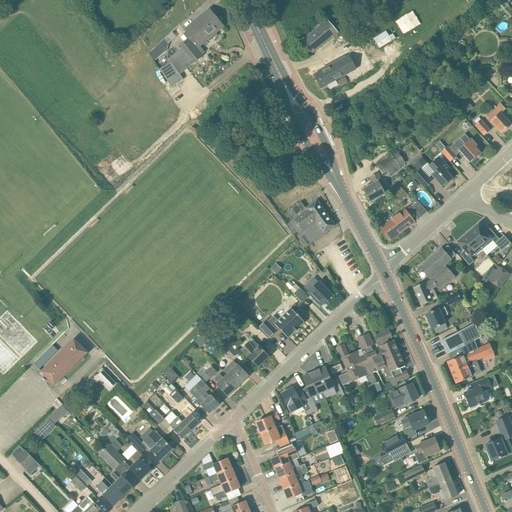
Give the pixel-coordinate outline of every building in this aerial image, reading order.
[(187,39),(179,46),(181,49),(193,63),(202,56),(201,55),(188,40),(191,37),(216,17),(209,9),(184,30),(186,32),(183,34),(187,39)] [(191,37),(188,40),(201,55),(205,52),(200,47),(224,27),(216,17),(191,37)] [(321,25),(308,36),(319,49),(332,38),(321,25)] [(374,39),(379,49),(395,39),(393,35),(389,37),(386,32),(374,39)] [(169,45),(164,39),(148,54),(154,62),(166,52),(169,45)] [(171,61),(159,69),(172,87),(183,79),(180,74),(193,63),(181,49),(169,59),(171,61)] [(323,70),(314,75),(321,88),(341,77),(344,76),(352,71),(345,57),(337,62),(322,69),(323,70)] [(343,77),(339,79),(342,86),(347,83),(343,77)] [(491,121),(490,121),(502,133),(511,124),(501,113),(506,109),(500,104),(487,116),(491,121)] [(490,130),(481,120),(475,125),(484,136),(490,130)] [(476,145),(471,139),(470,140),(465,135),(460,140),(465,145),(459,150),(470,162),(480,153),(475,147),(476,145)] [(441,152),(450,162),(457,156),(448,146),(441,152)] [(383,175),(387,172),(389,175),(400,168),(392,155),(377,166),(383,175)] [(425,163),(421,158),(414,164),(419,169),(425,163)] [(430,165),(430,166),(435,172),(432,175),(442,187),(452,178),(446,172),(446,171),(449,169),(444,163),(441,166),(436,160),(430,165)] [(420,169),(413,175),(423,187),(431,181),(420,169)] [(370,177),(373,184),(363,189),(370,202),(386,194),(380,184),(383,182),(378,173),(370,177)] [(412,191),(418,186),(414,181),(408,187),(412,191)] [(400,186),(392,193),(398,200),(406,193),(400,186)] [(294,219),(287,224),(304,248),(305,247),(311,243),(310,243),(323,233),(324,234),(335,226),(317,200),(306,209),(301,202),(291,209),(294,213),(291,215),(294,218),(293,218),(294,219)] [(405,210),(381,228),(382,229),(390,239),(391,241),(414,222),(420,218),(427,212),(418,201),(411,207),(410,206),(405,210)] [(478,224),(467,233),(482,250),(487,245),(486,244),(491,239),(494,243),(497,246),(502,252),(511,244),(504,236),(499,240),(491,230),(487,234),(478,224)] [(477,254),(482,250),(467,233),(457,242),(466,252),(461,256),(469,265),(474,261),(470,257),(475,253),(477,254)] [(414,287),(413,288),(421,306),(422,306),(437,299),(433,289),(434,289),(437,287),(439,290),(454,276),(444,264),(456,255),(448,246),(443,250),(441,248),(419,267),(430,279),(425,284),(424,282),(414,287)] [(496,256),(492,259),(496,265),(501,261),(496,256)] [(500,289),(510,274),(499,266),(489,281),(500,289)] [(487,272),(481,281),(485,284),(491,275),(487,272)] [(315,277),(304,287),(309,292),(322,305),(331,296),(319,283),(320,282),(315,277)] [(296,284),(290,290),(294,294),(300,288),(296,284)] [(308,297),(300,288),(294,294),(302,303),(308,297)] [(462,300),(458,292),(445,298),(449,306),(462,300)] [(438,309),(426,315),(432,329),(434,328),(436,332),(447,327),(442,317),(448,314),(444,307),(439,310),(438,309)] [(266,320),(260,326),(270,337),(277,331),(279,329),(288,338),(294,332),(295,333),(299,328),(305,322),(294,311),(291,308),(288,311),(278,321),(273,317),(268,322),(266,320)] [(252,323),(248,319),(244,314),(234,323),(243,332),(252,323)] [(475,324),(441,341),(448,354),(449,354),(452,360),(447,362),(456,383),(456,384),(471,377),(471,376),(472,376),(481,372),(479,367),(475,359),(483,356),(485,360),(491,358),(494,356),(489,344),(478,348),(475,341),(482,337),(477,328),(475,324)] [(203,334),(195,342),(200,347),(208,339),(203,334)] [(381,348),(380,348),(381,349),(382,349),(386,360),(399,354),(394,341),(389,343),(387,338),(382,340),(379,334),(376,336),(381,348)] [(55,386),(88,353),(74,338),(40,371),(55,386)] [(240,350),(257,368),(269,357),(252,339),(240,350)] [(366,376),(359,358),(359,357),(357,351),(349,355),(344,343),(337,346),(348,371),(339,375),(343,384),(352,380),(352,382),(366,376)] [(228,344),(222,350),(231,359),(237,353),(228,344)] [(371,346),(367,347),(371,357),(377,371),(382,369),(387,378),(388,378),(390,382),(395,380),(393,377),(393,376),(386,360),(382,349),(381,349),(380,348),(373,352),(371,346)] [(359,357),(359,358),(366,376),(370,384),(373,383),(373,384),(376,383),(372,373),(377,371),(371,357),(367,347),(364,349),(367,354),(359,357)] [(386,360),(393,376),(401,373),(399,368),(405,366),(399,354),(386,360)] [(227,375),(238,386),(248,376),(233,361),(223,371),(227,375)] [(332,375),(343,370),(340,364),(329,368),(332,375)] [(169,366),(163,372),(168,378),(174,372),(169,366)] [(202,380),(205,383),(217,372),(212,367),(204,374),(201,370),(196,374),(197,375),(202,380)] [(103,368),(97,374),(103,380),(109,375),(103,368)] [(325,368),(315,372),(323,391),(333,387),(325,368)] [(315,372),(303,377),(307,386),(311,396),(323,391),(315,372)] [(228,396),(238,386),(227,375),(224,378),(220,374),(214,379),(219,383),(217,385),(228,396)] [(205,383),(202,380),(197,375),(185,386),(190,391),(189,392),(201,404),(210,413),(219,404),(210,395),(210,396),(206,392),(210,388),(205,383)] [(473,389),(464,393),(470,409),(486,402),(482,392),(492,388),(488,377),(471,384),(473,389)] [(154,382),(150,387),(153,391),(158,386),(154,382)] [(390,394),(388,395),(391,402),(393,401),(395,406),(396,405),(397,407),(406,403),(418,398),(412,383),(399,389),(400,390),(390,394)] [(168,385),(164,389),(169,395),(178,403),(183,398),(175,389),(176,389),(171,384),(169,387),(168,385)] [(293,388),(281,394),(291,413),(303,407),(307,404),(305,401),(306,399),(302,391),(301,390),(296,393),(293,388)] [(64,401),(70,395),(65,391),(60,397),(64,401)] [(306,399),(305,401),(307,404),(310,409),(306,412),(308,415),(318,411),(311,396),(306,399)] [(159,425),(165,420),(155,409),(154,410),(147,402),(141,406),(149,415),(159,425)] [(62,406),(57,411),(62,417),(63,418),(68,413),(62,406)] [(374,417),(377,424),(396,416),(392,408),(374,417)] [(186,409),(177,417),(191,431),(200,423),(191,414),(186,409)] [(429,424),(428,423),(430,422),(431,421),(429,417),(427,417),(426,417),(423,411),(409,417),(401,420),(404,428),(403,428),(407,439),(417,435),(415,429),(429,424)] [(165,420),(174,429),(173,429),(182,439),(191,431),(177,417),(173,413),(165,420)] [(261,434),(282,425),(275,428),(273,422),(279,419),(277,413),(268,417),(268,418),(256,423),(261,434)] [(496,422),(500,431),(511,426),(508,417),(496,422)] [(49,419),(43,424),(50,432),(56,426),(55,425),(54,424),(50,419),(49,419)] [(320,420),(313,424),(315,429),(323,425),(320,420)] [(285,431),(282,425),(261,434),(265,445),(277,440),(280,447),(290,443),(287,437),(285,431)] [(500,439),(485,445),(492,460),(492,461),(511,452),(511,450),(507,439),(508,439),(511,437),(511,426),(500,431),(503,439),(500,440),(500,439)] [(305,427),(294,433),(297,438),(308,433),(309,433),(306,427),(305,427)] [(138,450),(143,456),(144,456),(141,453),(146,448),(150,451),(151,450),(161,461),(173,449),(162,438),(162,439),(154,431),(142,443),(133,433),(127,438),(138,450)] [(389,440),(381,445),(386,454),(395,450),(406,444),(401,434),(389,440)] [(418,452),(414,453),(419,464),(428,460),(426,456),(439,450),(434,438),(421,444),(421,445),(416,447),(418,452)] [(292,442),(290,443),(280,447),(276,448),(279,455),(271,459),(275,468),(290,462),(299,458),(292,442)] [(339,442),(326,447),(330,458),(343,452),(339,442)] [(411,452),(407,444),(379,458),(383,466),(394,460),(395,461),(411,452)] [(110,445),(105,450),(120,465),(124,460),(117,452),(110,445)] [(134,464),(130,468),(141,480),(151,470),(145,464),(149,461),(138,450),(137,451),(132,445),(122,454),(128,460),(129,459),(134,464)] [(356,445),(349,449),(353,457),(360,453),(356,445)] [(25,449),(16,458),(26,470),(36,461),(25,449)] [(105,450),(100,454),(115,469),(120,465),(105,450)] [(341,456),(332,459),(335,467),(344,463),(341,456)] [(212,461),(202,465),(204,471),(206,470),(208,477),(204,479),(232,468),(227,458),(213,464),(212,461)] [(306,468),(305,464),(297,468),(296,465),(292,467),(290,462),(275,468),(279,479),(306,468)] [(429,487),(439,483),(451,478),(444,462),(433,467),(433,468),(429,470),(431,476),(429,477),(427,480),(429,487)] [(421,465),(403,474),(406,481),(425,472),(421,465)] [(352,481),(346,466),(339,468),(334,471),(336,476),(340,486),(352,481)] [(74,473),(76,476),(77,477),(83,471),(80,468),(74,473)] [(232,468),(204,479),(207,486),(212,484),(211,483),(219,480),(221,484),(236,478),(232,468)] [(306,468),(279,479),(283,489),(298,483),(299,484),(305,482),(302,475),(308,472),(306,468)] [(116,470),(111,475),(117,482),(113,486),(123,497),(133,487),(122,477),(122,476),(122,477),(116,470)] [(92,481),(83,471),(77,477),(86,487),(87,487),(86,487),(92,481)] [(86,487),(77,477),(76,476),(71,481),(81,492),(86,487)] [(313,485),(322,482),(321,481),(319,476),(310,479),(313,485)] [(105,478),(96,487),(114,506),(123,497),(113,486),(105,478)] [(215,496),(217,501),(227,497),(225,494),(240,488),(236,478),(221,484),(221,485),(217,487),(219,494),(215,496)] [(451,478),(439,483),(429,487),(431,492),(435,493),(438,492),(441,499),(445,497),(446,499),(458,494),(451,478)] [(283,489),(288,499),(302,494),(303,496),(313,492),(311,487),(301,490),(299,484),(298,483),(283,489)] [(190,485),(184,487),(187,494),(192,492),(190,485)] [(507,508),(511,505),(511,490),(501,495),(507,508)] [(83,511),(102,511),(90,499),(86,503),(84,501),(78,507),(83,511)] [(178,511),(188,511),(183,499),(175,503),(178,511)] [(307,506),(293,511),(310,511),(309,508),(318,505),(316,500),(306,504),(307,506)] [(244,511),(249,510),(245,501),(231,507),(230,504),(220,508),(221,511),(244,511)] [(421,511),(430,511),(438,509),(435,501),(419,507),(419,508),(421,511)]
